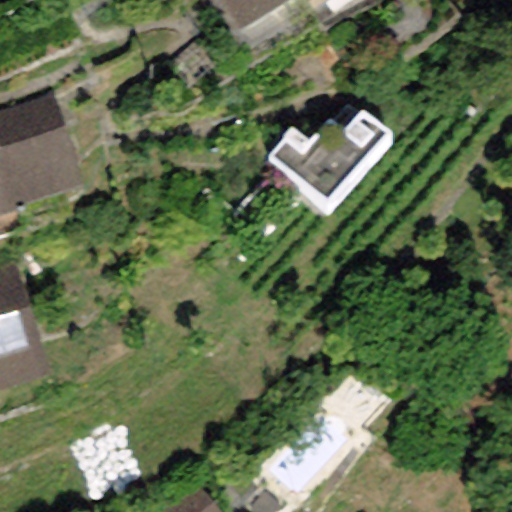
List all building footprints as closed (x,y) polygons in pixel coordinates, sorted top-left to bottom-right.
[(211,0),(238,41),(302,0),(301,0),(211,0)] [(49,86),(0,101),(0,222),(18,217),(16,213),(82,193),(49,86)] [(388,144),(361,119),(343,140),(328,126),(306,151),(292,138),(269,163),(326,214),(388,144)] [(16,260),(0,264),(0,397),(53,382),(16,260)] [(160,511),(214,511),(194,488),(160,511)]
